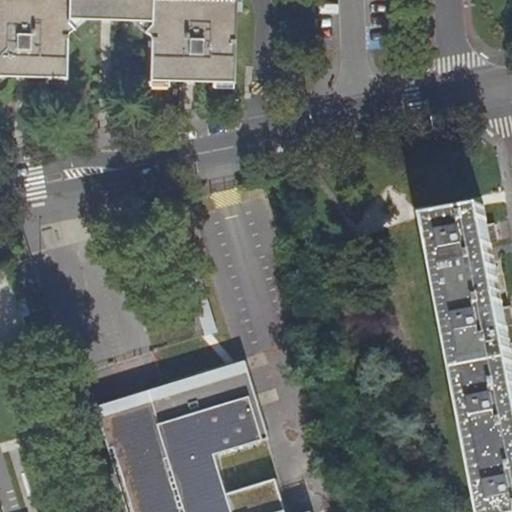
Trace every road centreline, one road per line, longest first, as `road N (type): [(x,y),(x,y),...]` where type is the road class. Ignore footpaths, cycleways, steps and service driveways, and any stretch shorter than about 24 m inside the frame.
road 1 (unclassified): [(0,189),(363,122)]
road 2 (residential): [(352,0),(363,122)]
